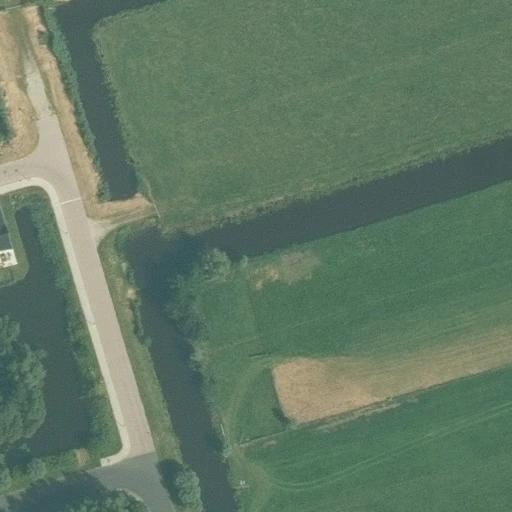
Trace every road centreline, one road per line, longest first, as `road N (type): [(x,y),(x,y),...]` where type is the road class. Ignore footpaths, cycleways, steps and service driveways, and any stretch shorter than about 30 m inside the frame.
road 1 (residential): [(149,475),(55,161),(0,177)]
road 2 (tertiary): [(20,511),(149,475)]
